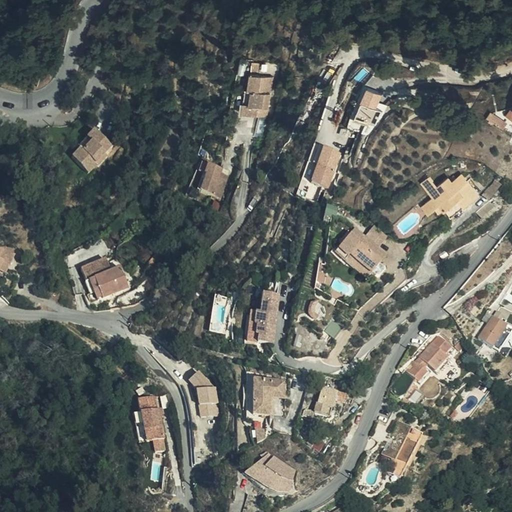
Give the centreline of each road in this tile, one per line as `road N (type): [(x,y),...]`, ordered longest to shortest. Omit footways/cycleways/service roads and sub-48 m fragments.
road 1 (unclassified): [(290,511),(344,475),(401,345),(511,214)]
road 2 (residential): [(0,313),(96,321),(135,344),(181,405),(189,511)]
road 3 (unknown): [(288,154),(332,70),(352,55),(383,56),(428,75),(511,71)]
road 4 (tertiary): [(28,106),(59,91),(69,75),(92,0)]
